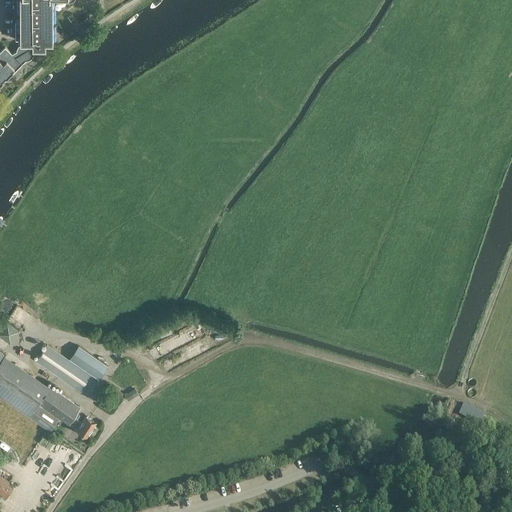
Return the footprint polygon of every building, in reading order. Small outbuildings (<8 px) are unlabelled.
[(15,20),(15,25),(15,39),(33,39),(44,39),(52,39),(52,5),(51,0),(21,0),(22,20),(15,20)] [(0,84),(3,81),(2,80),(3,79),(5,80),(25,60),(27,60),(29,59),(31,58),(32,57),(33,55),(34,53),(34,51),(39,47),(36,44),(44,44),(44,39),(33,39),(33,41),(28,43),(27,43),(25,43),(23,43),(21,43),(19,44),(18,46),(17,47),(16,49),(16,51),(12,53),(5,46),(0,50),(0,84)] [(17,320),(26,321),(27,310),(17,309),(17,320)] [(7,319),(0,327),(0,334),(10,342),(20,328),(7,319)] [(47,343),(36,359),(87,395),(98,379),(47,343)] [(70,357),(99,377),(108,365),(77,344),(70,357)] [(77,419),(80,415),(76,412),(80,406),(4,354),(0,360),(0,395),(51,429),(59,417),(68,423),(69,423),(77,428),(77,429),(87,436),(96,422),(86,415),(81,422),(77,419)] [(462,403),(458,413),(480,422),(484,412),(462,403)] [(0,494),(6,499),(13,487),(8,484),(9,482),(0,475),(0,494)]
